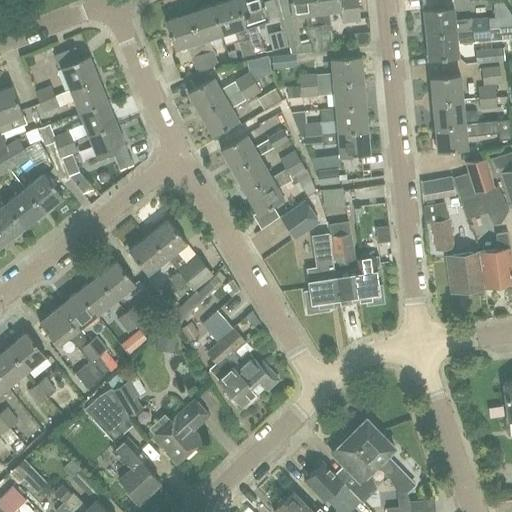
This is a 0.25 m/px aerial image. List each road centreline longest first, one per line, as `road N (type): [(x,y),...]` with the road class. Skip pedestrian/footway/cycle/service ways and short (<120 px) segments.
road 1 (residential): [(418,345),(384,0)]
road 2 (residential): [(319,390),(179,155)]
road 3 (residential): [(0,299),(179,155)]
road 4 (residential): [(474,511),(418,345)]
road 5 (residential): [(200,511),(319,390)]
road 6 (residential): [(179,155),(112,0)]
road 7 (residential): [(0,44),(112,0)]
